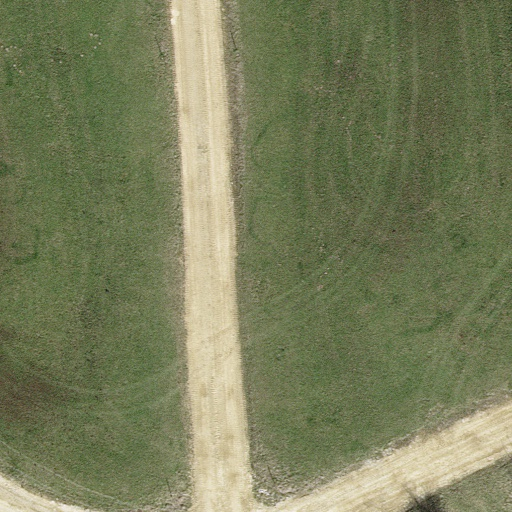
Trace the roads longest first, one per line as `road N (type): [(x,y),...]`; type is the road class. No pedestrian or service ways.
road 1 (track): [(511,433),(335,511),(38,511),(0,494)]
road 2 (track): [(224,511),(192,0)]
